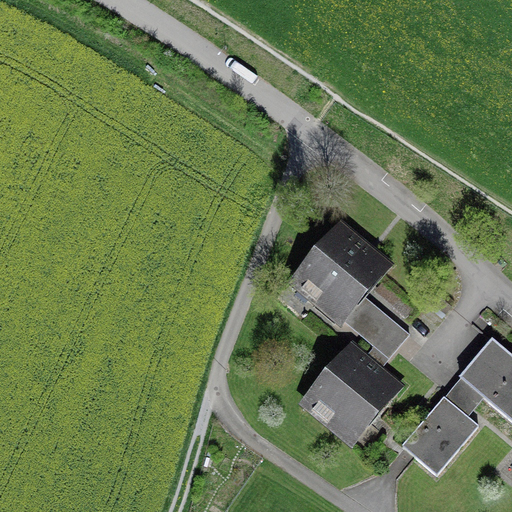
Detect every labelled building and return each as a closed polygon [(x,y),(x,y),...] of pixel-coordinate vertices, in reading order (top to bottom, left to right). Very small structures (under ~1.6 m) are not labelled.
[(380,355),(403,327),(357,288),(382,258),(332,217),(284,276),(380,355)] [(386,275),(369,294),(401,322),(418,303),(386,275)] [(511,356),(493,341),(460,380),(475,392),(511,423),(511,356)] [(395,388),(353,352),(308,406),(350,441),(395,388)] [(475,392),(460,380),(444,398),(459,411),(475,392)] [(444,398),(402,448),(436,477),(478,427),(459,411),(444,398)]
